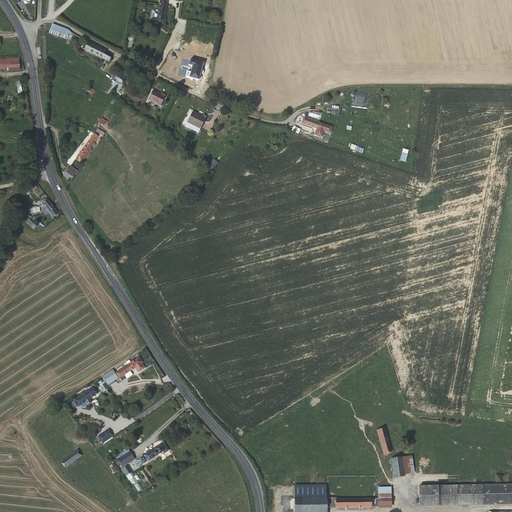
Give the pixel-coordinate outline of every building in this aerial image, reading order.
[(168,6),(160,4),(159,14),(167,15),(168,6)] [(67,29),(53,23),(52,28),(65,34),(67,29)] [(108,53),(109,51),(86,38),(83,45),(104,57),(105,55),(107,56),(108,53)] [(212,47),(210,52),(204,50),(202,56),(212,60),(215,48),(212,47)] [(4,62),(0,61),(0,70),(10,69),(21,68),(20,58),(4,60),(4,62)] [(115,90),(122,94),(127,88),(121,83),(115,90)] [(148,97),(160,104),(165,94),(161,92),(160,94),(152,90),(148,97)] [(186,122),(200,129),(207,115),(203,113),(202,116),(192,111),(186,122)] [(317,122),(298,115),(293,122),(315,128),(317,122)] [(326,125),(317,122),(315,128),(324,131),(326,125)] [(82,162),(93,149),(90,147),(99,136),(96,132),(79,154),(81,157),(79,160),(82,162)] [(213,162),(208,166),(211,170),(216,166),(213,162)] [(64,174),(70,180),(75,173),(69,167),(64,174)] [(49,200),(41,207),(43,209),(46,207),(53,217),(59,213),(49,200)] [(26,222),(33,229),(36,226),(29,219),(26,222)] [(124,363),(126,365),(115,373),(119,379),(134,369),(136,373),(138,373),(142,370),(142,369),(140,365),(141,364),(137,358),(129,363),(127,361),(124,363)] [(115,377),(111,372),(106,375),(109,381),(115,377)] [(92,396),(88,390),(72,401),(76,407),(92,396)] [(99,444),(109,436),(104,430),(94,438),(99,444)] [(383,454),(392,452),(386,430),(377,433),(383,454)] [(157,447),(158,449),(133,464),(136,469),(161,454),(162,455),(166,453),(161,445),(157,447)] [(79,447),(62,459),(65,463),(82,452),(79,447)] [(123,465),(131,460),(127,453),(119,459),(123,465)] [(402,459),(405,475),(414,473),(411,458),(402,459)] [(393,476),(405,475),(402,459),(391,461),(393,476)] [(131,479),(124,468),(120,471),(123,477),(126,475),(129,481),(131,479)] [(138,483),(134,486),(138,493),(143,490),(138,483)] [(297,499),(330,498),(330,486),(296,485),(297,499)] [(511,485),(421,488),(421,504),(511,502),(511,485)] [(378,500),(378,509),(393,508),(392,488),(378,489),(378,500)] [(297,509),(331,509),(331,501),(330,498),(297,499),(297,509)] [(337,500),(337,509),(378,509),(378,500),(337,500)]
